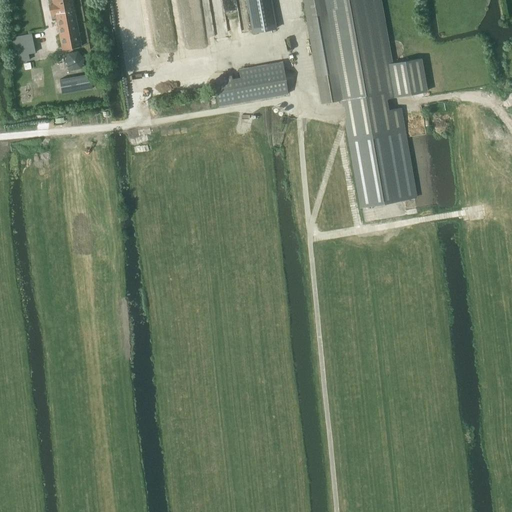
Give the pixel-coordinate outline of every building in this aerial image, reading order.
[(81,47),(72,0),(53,0),(54,4),(49,5),(51,15),(56,14),(63,50),(81,47)] [(247,0),(253,33),(276,29),(271,0),(247,0)] [(302,0),(317,79),(321,104),(341,101),(343,101),(387,93),(382,65),(392,63),(380,0),(302,0)] [(32,33),(12,37),(16,62),(27,60),(25,54),(29,54),(35,52),(32,33)] [(68,52),(65,62),(71,70),(82,68),(85,58),(78,50),(68,52)] [(343,101),(341,101),(344,119),(345,126),(347,138),(360,207),(362,207),(417,197),(405,128),(402,107),(389,109),(387,98),(425,92),(428,91),(422,58),(419,59),(392,63),(382,65),(387,93),(343,101)] [(232,76),(214,79),(219,106),(244,102),(265,98),(288,94),(284,69),(283,62),(239,70),(240,77),(233,79),(232,76)] [(91,74),(59,79),(62,94),(93,88),(91,74)]
